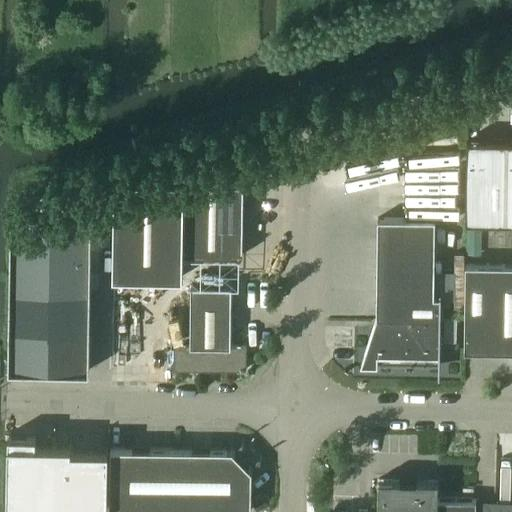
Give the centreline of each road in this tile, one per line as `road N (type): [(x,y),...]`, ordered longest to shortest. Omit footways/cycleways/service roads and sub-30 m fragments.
road 1 (unclassified): [(511,82),(311,144),(298,180),(297,405)]
road 2 (unclassified): [(13,400),(297,405)]
road 3 (unclassified): [(297,405),(511,408)]
